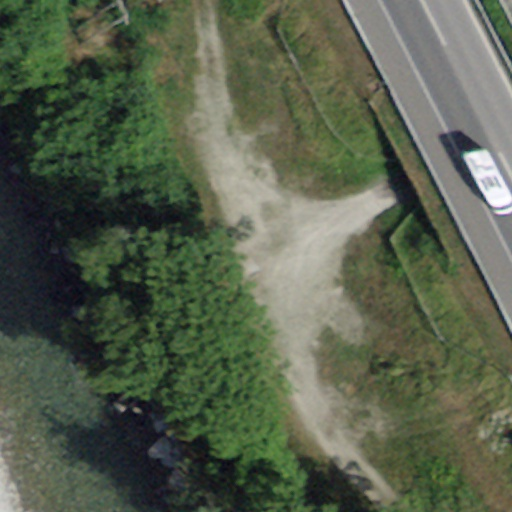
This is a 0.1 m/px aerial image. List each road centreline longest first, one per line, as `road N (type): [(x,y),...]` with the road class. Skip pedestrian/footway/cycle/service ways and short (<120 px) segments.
road 1 (track): [(511,125),(294,236),(221,101),(201,0)]
road 2 (track): [(389,511),(274,393),(294,236)]
road 3 (motorway): [(411,0),(511,197)]
